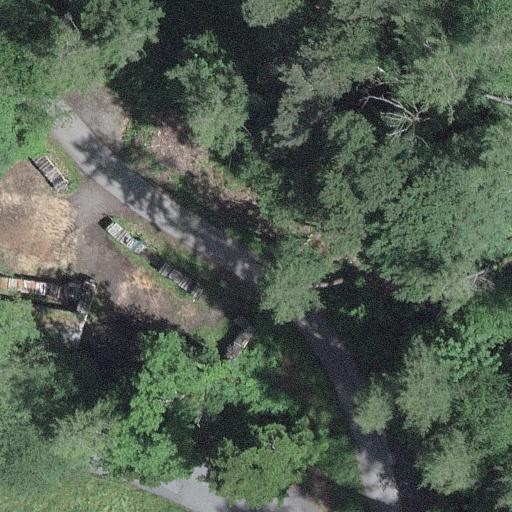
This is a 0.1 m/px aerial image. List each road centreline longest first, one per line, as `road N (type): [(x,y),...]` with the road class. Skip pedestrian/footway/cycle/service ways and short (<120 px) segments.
road 1 (unclassified): [(386,511),(365,431),(306,316),(269,279),(126,180),(0,57)]
road 2 (unclassified): [(0,442),(69,445),(153,464),(242,511)]
